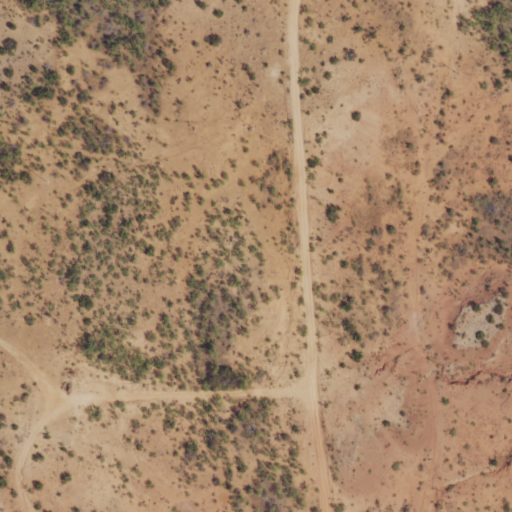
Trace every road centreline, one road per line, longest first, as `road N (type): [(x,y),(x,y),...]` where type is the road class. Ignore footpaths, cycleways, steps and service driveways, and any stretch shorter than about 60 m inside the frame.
road 1 (track): [(432,511),(428,404),(408,313),(429,0)]
road 2 (track): [(315,0),(327,511)]
road 3 (track): [(423,18),(316,17),(0,51)]
road 4 (track): [(0,393),(63,460),(132,511)]
